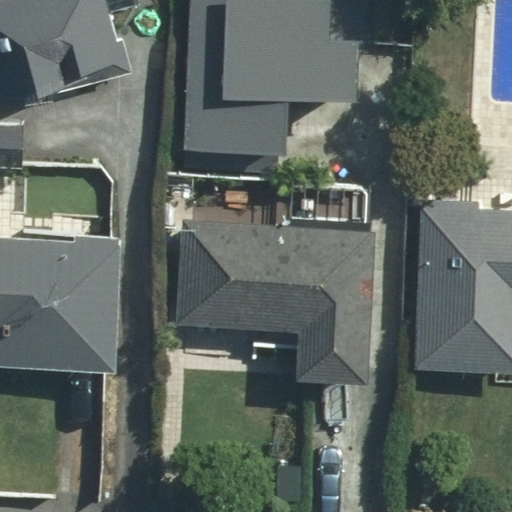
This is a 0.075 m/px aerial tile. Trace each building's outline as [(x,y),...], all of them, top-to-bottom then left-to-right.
[(0,0),(0,88),(2,94),(136,55),(120,0),(0,0)] [(377,0),(205,0),(201,133),(306,136),(308,80),(375,81),(377,0)] [(35,119),(0,118),(0,156),(33,158),(35,119)] [(511,199),(432,197),(427,352),(511,354),(511,199)] [(310,364),(385,366),(389,215),(189,209),(186,314),(311,318),(310,364)] [(0,354),(133,358),(137,232),(0,227),(0,354)]
